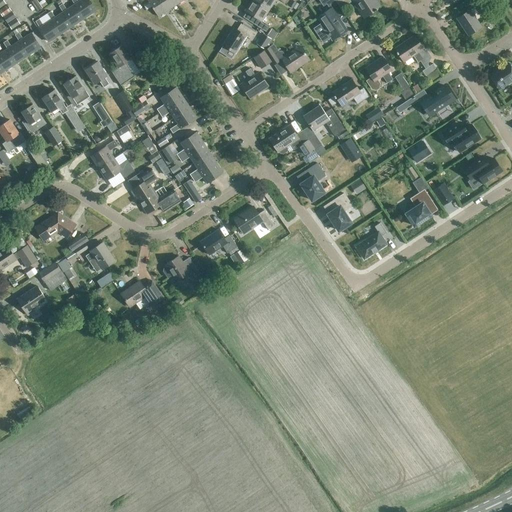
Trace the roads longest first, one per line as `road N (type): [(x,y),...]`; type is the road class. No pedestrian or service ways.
road 1 (residential): [(269,168),(357,278),(511,184)]
road 2 (residential): [(0,222),(44,192),(65,188),(139,234),(160,237),(269,168)]
road 3 (residential): [(243,132),(410,8)]
road 4 (residential): [(116,13),(106,30),(0,100)]
